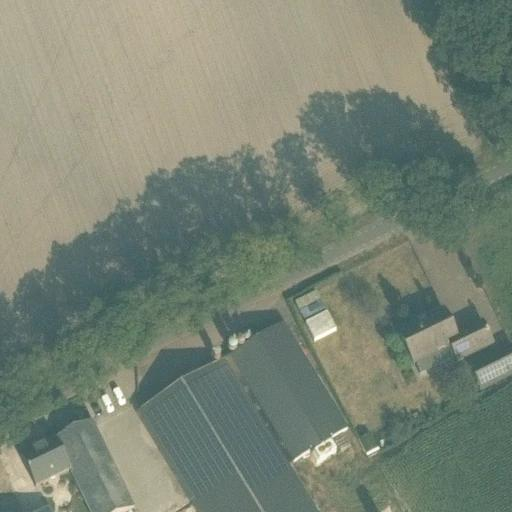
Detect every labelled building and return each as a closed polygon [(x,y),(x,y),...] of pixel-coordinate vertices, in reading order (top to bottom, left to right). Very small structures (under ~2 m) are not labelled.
[(443,312),(398,335),(407,352),(414,367),(435,356),(441,366),(455,360),(457,364),(493,346),(491,342),(482,324),(455,338),(443,312)] [(283,326),(225,361),(225,362),(289,467),(347,431),(283,326)] [(511,349),(510,346),(467,368),(480,395),(511,379),(511,349)] [(316,511),(289,467),(225,362),(225,361),(135,415),(194,511),(316,511)] [(70,472),(89,511),(129,511),(133,510),(91,424),(20,458),(35,489),(70,472)] [(369,436),(357,442),(367,462),(379,455),(369,436)]
